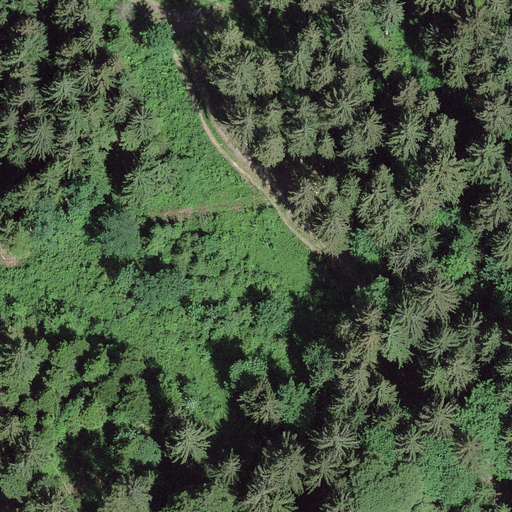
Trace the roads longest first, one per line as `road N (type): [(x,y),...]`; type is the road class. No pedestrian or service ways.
road 1 (track): [(510,511),(474,444),(227,148),(144,0)]
road 2 (track): [(148,2),(511,152)]
